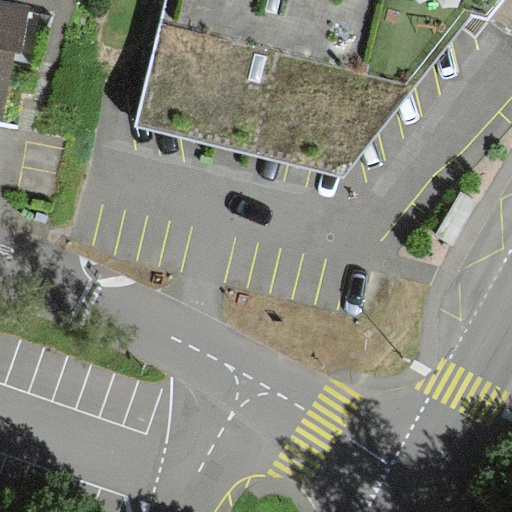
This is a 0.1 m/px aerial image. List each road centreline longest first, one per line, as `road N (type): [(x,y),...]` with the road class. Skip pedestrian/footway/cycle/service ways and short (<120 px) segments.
road 1 (residential): [(244,375),(154,330),(0,282)]
road 2 (residential): [(421,478),(244,375)]
road 3 (track): [(0,432),(192,492)]
road 4 (tertiary): [(511,307),(421,478)]
road 5 (residential): [(244,375),(183,511)]
